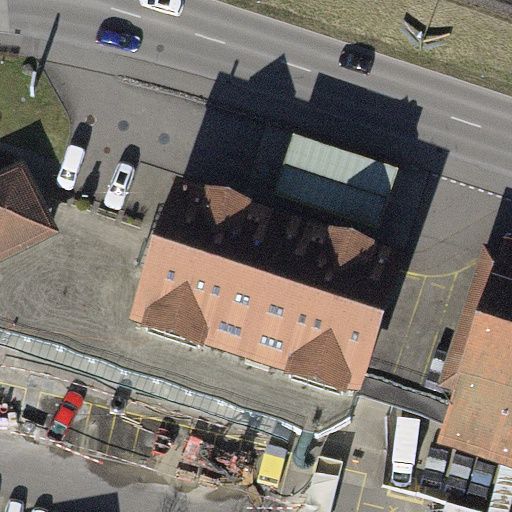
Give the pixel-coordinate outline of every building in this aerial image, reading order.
[(297,146),(279,203),(379,235),(397,178),(297,146)] [(27,184),(0,196),(0,280),(60,252),(36,201),(27,184)] [(0,280),(0,359),(9,356),(267,429),(338,449),(352,406),(132,340),(161,242),(36,201),(60,252),(0,280)] [(392,274),(172,208),(161,242),(132,340),(352,406),(392,274)] [(511,242),(492,236),(434,415),(511,440),(511,242)] [(0,359),(0,413),(4,414),(7,387),(264,453),(267,429),(9,356),(0,359)]
